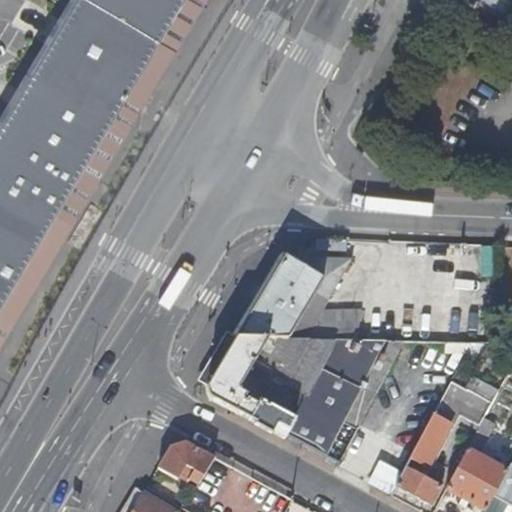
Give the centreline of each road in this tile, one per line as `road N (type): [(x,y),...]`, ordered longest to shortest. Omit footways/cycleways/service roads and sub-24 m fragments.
road 1 (primary): [(196,158),(0,481)]
road 2 (residential): [(116,369),(372,511)]
road 3 (primary): [(245,182),(297,200),(511,221)]
road 4 (primary): [(116,369),(245,182)]
road 5 (primary): [(245,182),(334,0)]
road 6 (primary): [(289,0),(196,158)]
road 7 (primary): [(24,504),(116,369)]
